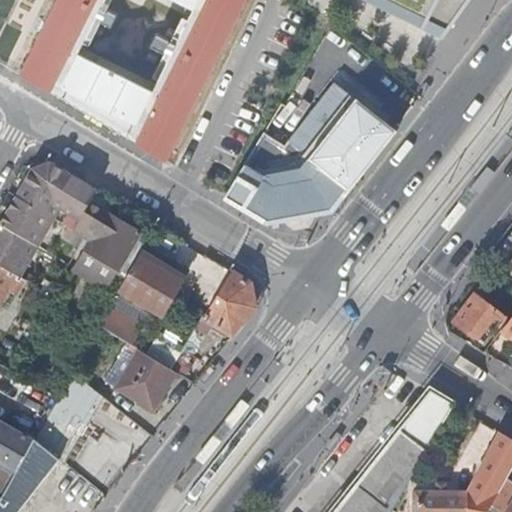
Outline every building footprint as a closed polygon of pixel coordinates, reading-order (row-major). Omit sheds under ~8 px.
[(473,0),(366,0),(451,36),(473,0)] [(330,212),(395,131),(353,98),(304,160),(271,167),(264,179),(252,172),(245,168),(236,183),(226,199),(267,223),(330,212)] [(0,220),(0,223),(1,224),(37,246),(38,246),(54,219),(47,215),(53,204),(81,221),(75,231),(84,238),(80,247),(84,249),(72,270),(106,291),(119,270),(141,233),(90,202),(97,190),(49,162),(42,174),(30,167),(0,220)] [(1,224),(0,226),(0,264),(20,276),(37,246),(1,224)] [(74,257),(60,248),(55,257),(70,265),(74,257)] [(184,276),(141,252),(139,256),(181,280),(184,276)] [(181,280),(139,256),(119,290),(162,315),(181,280)] [(20,276),(0,264),(0,302),(8,289),(16,294),(25,280),(20,276)] [(251,283),(232,271),(204,319),(232,336),(255,307),(251,283)] [(47,308),(52,297),(36,288),(35,286),(28,296),(47,308)] [(508,321),(511,315),(511,304),(497,294),(488,306),(508,321)] [(496,326),(501,330),(508,321),(488,306),(474,295),(452,323),(482,345),(496,326)] [(106,330),(118,338),(129,320),(109,309),(99,326),(106,330)] [(511,315),(508,321),(501,330),(500,331),(511,339),(511,315)] [(17,339),(27,344),(38,324),(29,318),(17,339)] [(99,326),(90,340),(98,345),(106,330),(99,326)] [(175,373),(139,351),(116,388),(153,410),(175,373)] [(33,440),(57,460),(63,464),(102,399),(71,374),(58,397),(53,405),(33,440)] [(401,430),(428,450),(454,406),(430,392),(400,429),(401,430)] [(16,430),(33,440),(53,405),(40,398),(23,428),(19,426),(16,430)] [(0,466),(14,475),(33,440),(16,430),(0,421),(0,466)] [(336,511),(391,511),(428,450),(401,430),(336,511)] [(3,493),(1,496),(18,510),(57,460),(33,440),(14,475),(3,493)] [(0,490),(3,493),(14,475),(0,466),(0,490)] [(507,479),(511,473),(483,473),(483,492),(500,492),(507,479)] [(500,492),(491,505),(503,511),(511,511),(511,481),(507,479),(500,492)] [(413,511),(487,511),(491,505),(500,492),(483,492),(414,491),(413,511)]
